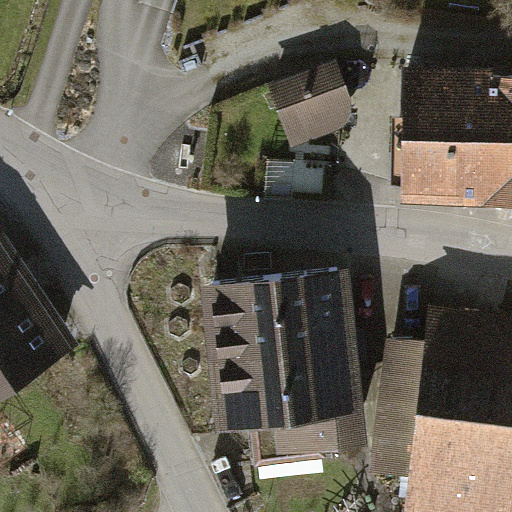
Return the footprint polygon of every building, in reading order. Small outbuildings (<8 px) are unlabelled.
[(336,63),(260,87),(280,154),(357,131),(336,63)] [(511,73),(388,69),(383,198),(511,202),(511,73)] [(0,390),(67,349),(0,242),(0,390)] [(343,265),(178,278),(190,434),(242,430),(245,468),(358,459),(343,265)] [(511,511),(511,315),(415,303),(388,511),(511,511)]
